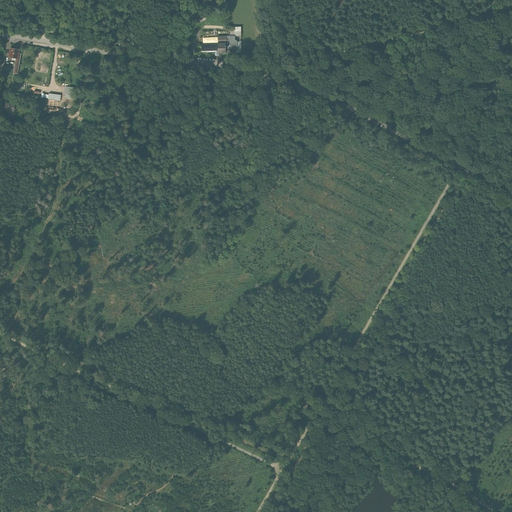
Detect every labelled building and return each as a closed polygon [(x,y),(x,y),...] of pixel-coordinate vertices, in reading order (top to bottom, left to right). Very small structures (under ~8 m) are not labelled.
[(218,44),(202,44),(202,52),(215,52),(215,55),(216,56),(218,56),(218,55),(218,53),(237,53),(237,42),(235,42),(235,36),(230,36),(230,40),(227,40),(227,37),(218,37),(218,44)] [(19,49),(10,47),(9,56),(12,57),(12,59),(15,60),(14,70),(18,71),(21,53),(18,52),(19,49)] [(60,94),(49,92),(48,94),(48,97),(48,99),(59,101),(60,94)] [(14,104),(3,102),(2,108),(13,110),(14,104)] [(392,269),(395,270),(401,258),(397,257),(392,269)] [(372,293),(367,304),(374,307),(378,295),(372,293)]
